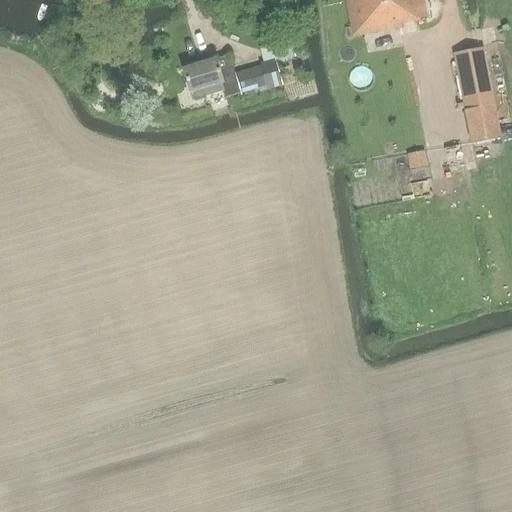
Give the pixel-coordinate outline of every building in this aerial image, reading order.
[(345,0),(352,37),(402,28),(401,24),(427,19),(423,0),(345,0)] [(464,111),(493,106),(482,49),(453,54),(464,111)] [(224,94),(234,91),(229,76),(235,74),(229,56),(182,70),(190,96),(191,100),(196,103),(203,101),(205,97),(224,92),(224,94)] [(242,98),(268,91),(266,85),(274,83),(269,65),(231,76),(237,96),(241,95),(242,98)] [(500,108),(504,139),(511,138),(511,112),(511,107),(500,108)] [(424,156),(409,159),(411,170),(427,167),(424,156)]
